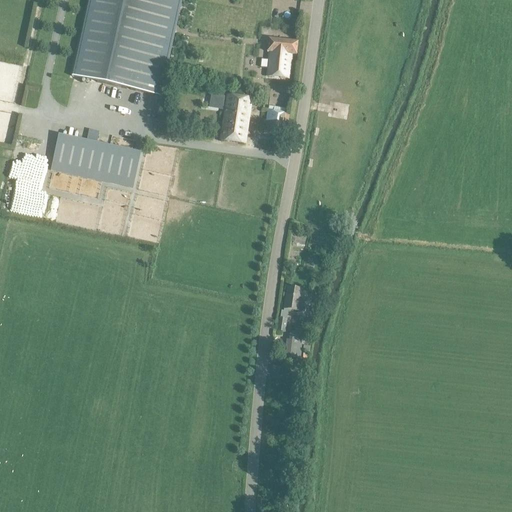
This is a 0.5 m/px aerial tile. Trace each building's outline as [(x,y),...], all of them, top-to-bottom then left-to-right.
[(90,0),(73,78),(159,96),(179,0),(90,0)] [(272,54),(270,77),(290,80),(293,56),(297,56),(298,43),(269,40),(267,53),(272,54)] [(107,116),(114,118),(121,96),(112,93),(110,98),(93,93),(86,116),(95,118),(99,108),(109,111),(107,116)] [(245,144),(251,100),(228,96),(221,141),(245,144)] [(132,101),(127,117),(133,119),(137,103),(132,101)] [(267,113),(263,135),(281,138),(285,138),(289,116),(285,114),(272,111),(271,112),(268,112),(267,113)] [(57,136),(50,173),(131,190),(139,154),(57,136)] [(282,311),(280,319),(278,318),(276,331),(285,333),(287,320),(289,310),(298,311),(298,310),(304,311),(305,306),(306,306),(306,304),(305,304),(306,299),(300,298),(301,290),(287,288),(284,312),(282,311)] [(304,335),(290,333),(289,341),(286,340),(284,358),(300,360),(304,335)]
